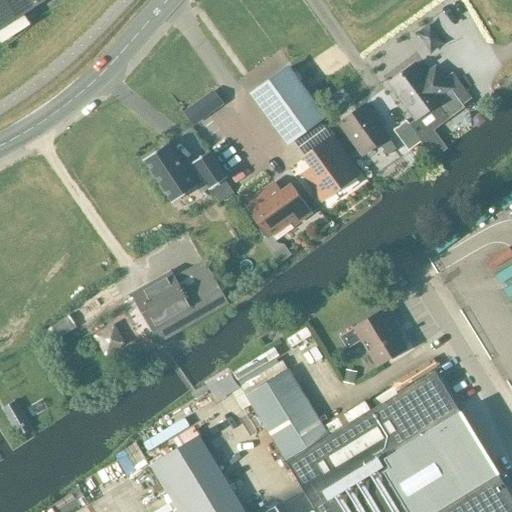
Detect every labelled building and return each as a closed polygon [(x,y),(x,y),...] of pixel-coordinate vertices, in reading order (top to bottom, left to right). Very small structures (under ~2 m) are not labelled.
[(0,0),(0,28),(44,0),(0,0)] [(389,82),(416,119),(437,103),(448,119),(464,107),(462,105),(450,88),(443,78),(435,67),(424,75),(415,63),(389,82)] [(286,67),(258,88),(266,99),(261,103),(288,140),(322,116),(286,67)] [(452,72),(443,78),(450,88),(462,105),(471,98),(465,89),(452,72)] [(213,91),(184,112),(193,124),(222,103),(213,91)] [(340,122),(363,155),(379,143),(387,155),(396,149),(364,105),(340,122)] [(393,129),(408,150),(421,141),(406,120),(393,129)] [(312,166),(302,172),(322,199),(358,172),(331,135),(304,155),(312,166)] [(167,144),(143,159),(172,202),(196,187),(167,144)] [(225,179),(226,178),(208,151),(191,162),(210,189),(225,179)] [(225,179),(210,189),(218,201),(233,191),(225,179)] [(245,203),(268,235),(291,218),(294,223),(310,210),(290,184),(280,191),(274,182),(245,203)] [(172,273),(136,294),(154,326),(190,305),(198,318),(205,314),(215,308),(193,268),(175,278),(172,273)] [(354,328),(340,337),(347,349),(361,340),(377,366),(406,348),(395,330),(398,329),(386,309),(354,328)] [(246,395),(286,462),(368,411),(358,394),(331,410),(300,362),(246,395)] [(317,511),(511,511),(511,497),(497,474),(433,511),(408,511),(378,462),(460,412),(434,371),(368,411),(286,462),(311,503),(317,511)] [(345,372),(343,383),(354,386),(357,375),(345,372)] [(18,406),(4,414),(13,429),(26,421),(18,406)] [(150,464),(179,511),(277,511),(274,506),(264,511),(244,511),(198,435),(150,464)]
